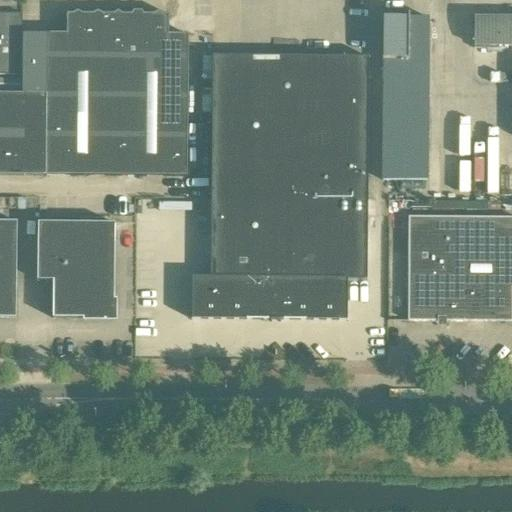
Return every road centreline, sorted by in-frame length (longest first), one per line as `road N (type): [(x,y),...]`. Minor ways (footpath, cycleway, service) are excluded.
road 1 (tertiary): [(511,402),(137,399)]
road 2 (tertiary): [(0,423),(137,399)]
road 3 (tertiary): [(137,399),(0,393)]
